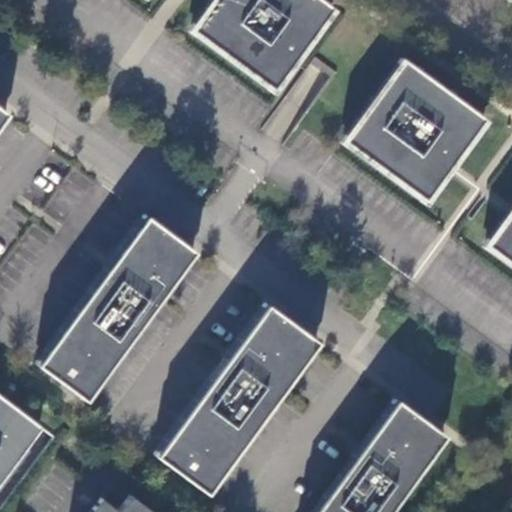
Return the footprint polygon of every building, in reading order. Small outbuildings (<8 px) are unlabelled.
[(334,5),(326,0),(212,0),(192,28),(274,88),(334,5)] [(486,116),(404,56),(345,138),(427,198),(486,116)] [(0,123),(8,113),(0,106),(0,123)] [(511,207),(488,242),(511,259),(511,207)] [(196,250),(148,214),(39,363),(87,399),(196,250)] [(269,302),(158,453),(210,491),(320,339),(269,302)] [(0,480),(40,427),(0,396),(0,480)] [(389,511),(447,432),(399,397),(315,511),(389,511)] [(117,510),(100,497),(88,511),(152,511),(129,494),(117,510)]
